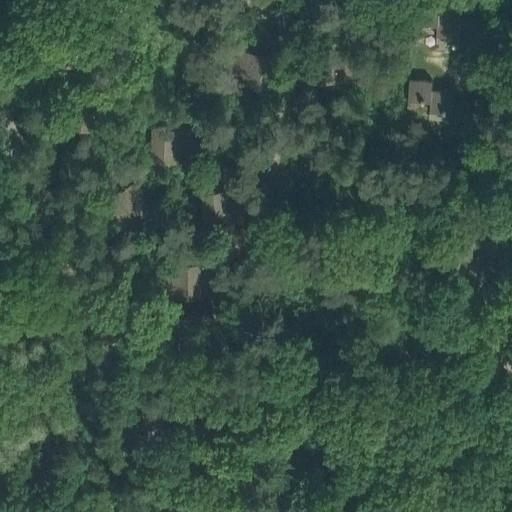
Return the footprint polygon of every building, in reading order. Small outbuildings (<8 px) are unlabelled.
[(0,0),(0,5),(3,8),(11,0),(0,0)] [(437,40),(439,2),(416,1),(414,30),(437,31),(436,40),(437,40)] [(439,2),(437,40),(458,41),(458,51),(460,13),(439,12),(439,2)] [(460,13),(458,51),(481,52),(482,24),(460,23),(461,13),(460,13)] [(36,26),(32,52),(31,59),(63,64),(68,32),(36,26)] [(342,45),(309,43),(307,76),(340,78),(342,45)] [(270,87),(277,54),(238,46),(236,53),(231,52),(225,77),(270,87)] [(429,116),(430,116),(432,78),(409,77),(408,105),(430,107),(429,116)] [(432,78),(430,116),(451,118),(450,128),(451,128),(453,90),(432,88),(432,78)] [(66,124),(83,127),(105,131),(107,122),(111,123),(116,96),(72,89),(66,124)] [(453,90),(451,128),(473,129),(475,101),(453,99),(454,90),(453,90)] [(151,153),(196,155),(197,135),(190,135),(191,126),(152,124),(151,153)] [(129,180),(105,194),(122,223),(146,209),(129,180)] [(200,219),(246,216),(245,192),(239,192),(239,183),(198,185),(200,219)] [(450,249),(473,251),(475,213),(474,223),(452,221),(450,249)] [(498,214),(475,213),(473,251),(474,241),(496,243),(498,214)] [(200,292),(201,259),(165,259),(165,266),(159,266),(159,292),(200,292)] [(217,308),(177,311),(180,344),(225,340),(222,316),(218,316),(217,308)] [(294,511),(270,485),(245,508),(248,511),(294,511)] [(474,511),(446,493),(433,511),(474,511)]
